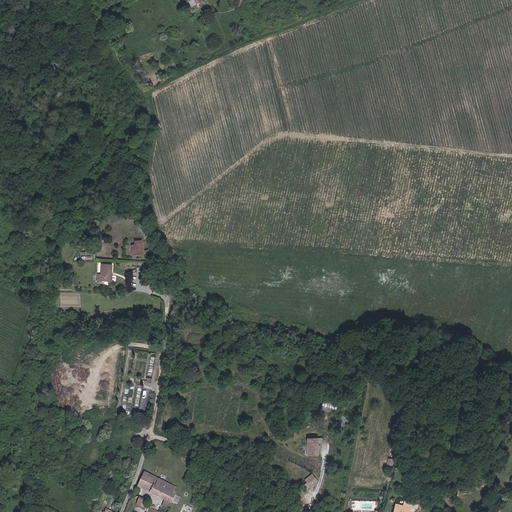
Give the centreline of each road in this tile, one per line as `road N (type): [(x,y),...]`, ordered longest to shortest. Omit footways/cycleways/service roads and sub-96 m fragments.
road 1 (track): [(161,381),(169,303),(153,228),(278,132),(511,155)]
road 2 (track): [(364,0),(154,97),(161,131),(151,176),(153,228)]
